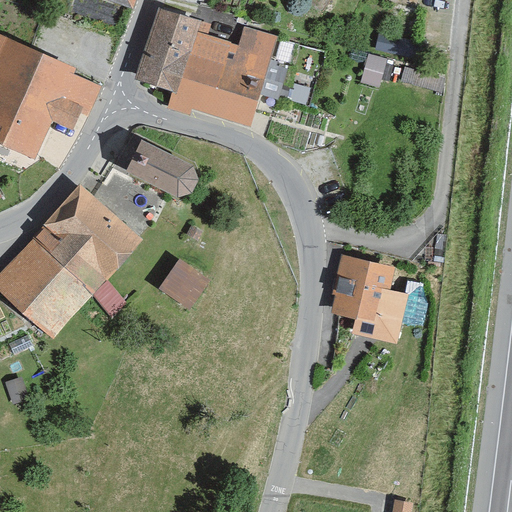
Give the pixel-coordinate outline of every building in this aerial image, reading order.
[(139,76),(176,88),(197,23),(198,22),(173,14),(163,11),(159,24),(157,24),(139,76)] [(207,26),(197,23),(176,88),(171,104),(188,109),(195,101),(251,119),(260,91),(276,96),(284,69),(272,65),(273,61),(269,60),(275,40),(245,32),(240,52),(203,40),(207,26)] [(0,141),(33,156),(49,115),(73,126),(80,111),(87,114),(100,86),(71,72),(72,68),(0,36),(0,141)] [(368,79),(382,83),(388,61),(372,57),(369,68),(371,68),(368,79)] [(403,78),(443,88),(447,71),(408,61),(403,78)] [(145,148),(134,170),(131,171),(131,173),(135,172),(146,178),(145,180),(147,181),(148,179),(157,183),(156,185),(158,186),(159,184),(169,189),(168,191),(170,192),(171,190),(179,194),(179,197),(181,197),(181,194),(190,192),(192,194),(194,192),(192,190),(196,182),(199,182),(199,180),(196,180),(192,171),(194,169),(193,167),(191,169),(183,165),(184,163),(182,162),(182,164),(172,160),(173,158),(171,157),(170,159),(161,154),(162,152),(160,151),(159,153),(147,147),(146,144),(144,145),(145,148)] [(81,189),(34,241),(44,251),(83,286),(108,257),(115,264),(135,241),(137,243),(139,240),(137,239),(81,189)] [(83,286),(44,251),(6,292),(0,286),(0,290),(52,336),(92,294),(83,286)] [(360,315),(356,330),(394,339),(405,295),(385,290),(390,269),(344,259),(337,291),(341,292),(337,310),(360,315)] [(126,306),(107,282),(93,294),(112,317),(126,306)] [(171,330),(189,306),(164,288),(146,312),(171,330)] [(14,400),(26,396),(21,380),(9,385),(14,400)] [(383,511),(397,511),(399,505),(385,502),(383,511)]
